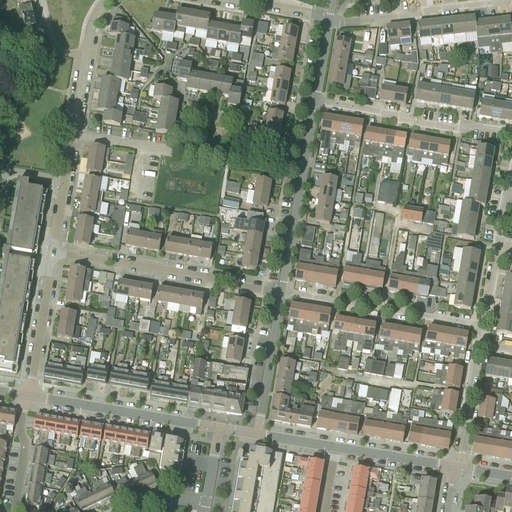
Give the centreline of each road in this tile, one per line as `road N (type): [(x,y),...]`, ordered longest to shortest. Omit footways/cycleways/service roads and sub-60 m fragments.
road 1 (residential): [(280,291),(53,252)]
road 2 (residential): [(481,326),(280,291)]
road 3 (residential): [(511,132),(414,124),(315,101)]
road 4 (residential): [(315,101),(280,291)]
road 5 (residential): [(219,428),(29,395)]
road 6 (residential): [(329,19),(508,0)]
road 7 (residential): [(481,326),(511,168)]
road 8 (residential): [(29,395),(53,252)]
road 9 (residential): [(280,291),(257,434)]
road 10 (residential): [(455,467),(478,346)]
road 11 (residential): [(455,467),(334,447)]
road 12 (residential): [(14,511),(25,394)]
